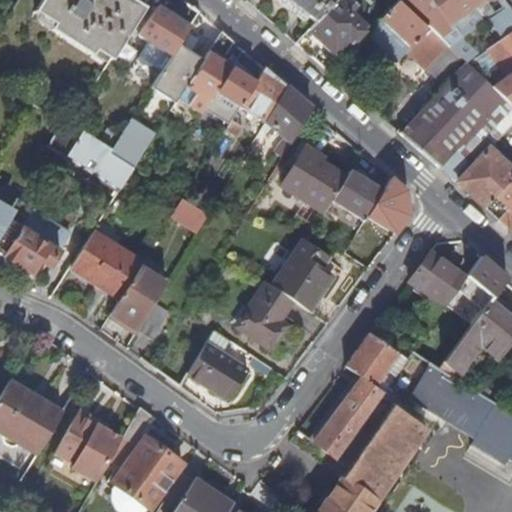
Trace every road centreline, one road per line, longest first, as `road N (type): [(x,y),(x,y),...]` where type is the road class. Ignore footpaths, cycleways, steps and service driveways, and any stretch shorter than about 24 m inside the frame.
road 1 (unclassified): [(443,203),(266,436),(250,443),(216,438),(49,316),(0,296)]
road 2 (tertiary): [(208,0),(443,203)]
